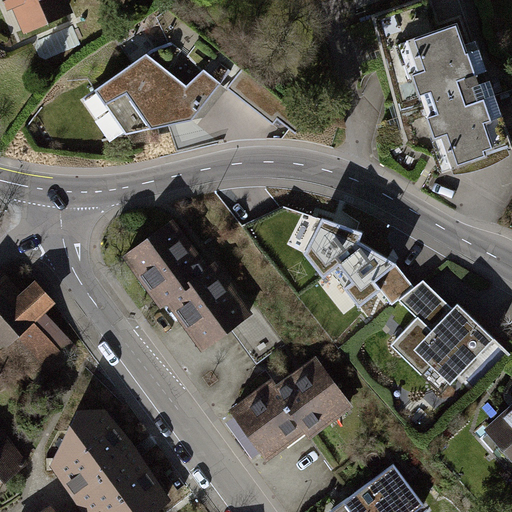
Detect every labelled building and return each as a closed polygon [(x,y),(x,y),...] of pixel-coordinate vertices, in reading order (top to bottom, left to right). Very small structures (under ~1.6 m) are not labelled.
[(65,0),(6,0),(14,17),(21,15),(31,39),(74,20),(65,0)] [(462,14),(405,34),(448,159),(508,138),(496,106),(503,104),(477,30),(469,33),(462,14)] [(148,54),(85,96),(112,137),(194,119),(221,83),(205,69),(186,85),(148,54)] [(255,80),(244,98),(297,133),(309,115),(255,80)] [(349,218),(314,246),(347,288),(383,261),(349,218)] [(176,222),(129,255),(159,298),(167,292),(203,343),(252,309),(215,257),(206,264),(176,222)] [(7,274),(0,279),(0,346),(20,370),(42,351),(57,370),(82,349),(50,311),(56,306),(37,284),(24,294),(7,274)] [(400,300),(418,318),(391,344),(441,393),(494,341),(424,280),(400,300)] [(275,382),(310,433),(353,405),(318,353),(275,382)] [(0,365),(0,385),(10,376),(0,365)] [(229,406),(264,458),(307,430),(272,378),(229,406)] [(70,488),(36,511),(158,511),(176,499),(108,407),(83,408),(54,468),(70,488)] [(511,408),(485,432),(511,462),(511,408)] [(0,422),(0,484),(29,464),(0,422)] [(392,458),(328,507),(332,511),(419,511),(428,505),(392,458)]
